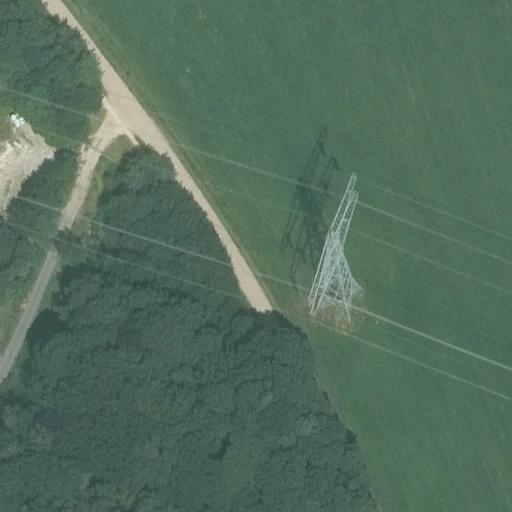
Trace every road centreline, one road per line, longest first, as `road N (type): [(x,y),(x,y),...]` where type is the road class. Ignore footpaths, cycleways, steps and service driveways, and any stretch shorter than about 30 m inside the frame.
road 1 (track): [(369,511),(273,326),(125,95)]
road 2 (track): [(125,95),(0,397)]
road 3 (track): [(125,95),(50,0)]
